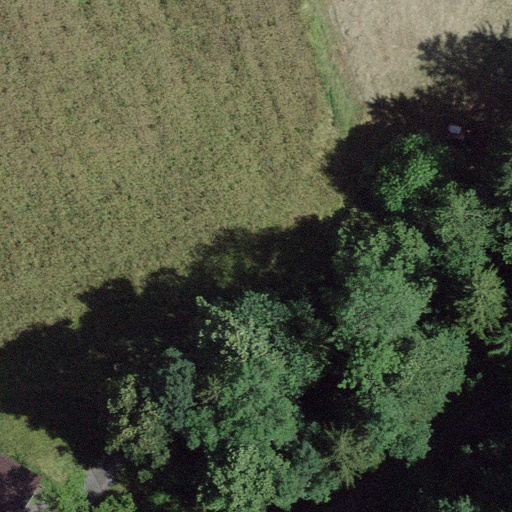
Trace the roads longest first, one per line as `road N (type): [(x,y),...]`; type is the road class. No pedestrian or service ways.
road 1 (residential): [(79,511),(168,390),(353,284),(511,173)]
road 2 (track): [(344,511),(511,407)]
